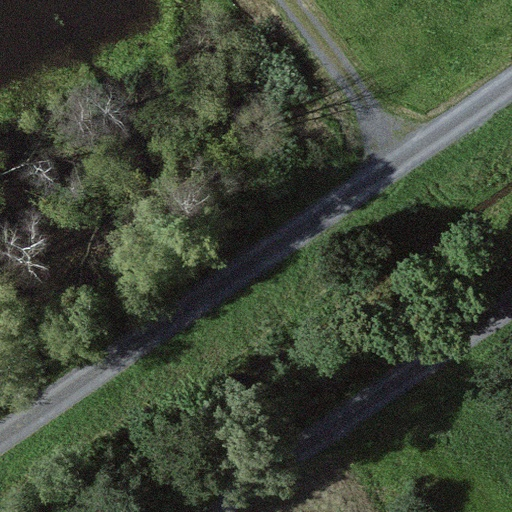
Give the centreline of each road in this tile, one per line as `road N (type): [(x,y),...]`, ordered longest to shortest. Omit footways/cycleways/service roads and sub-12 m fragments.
road 1 (track): [(511,73),(0,432)]
road 2 (track): [(511,303),(211,511)]
road 3 (track): [(281,0),(402,147)]
